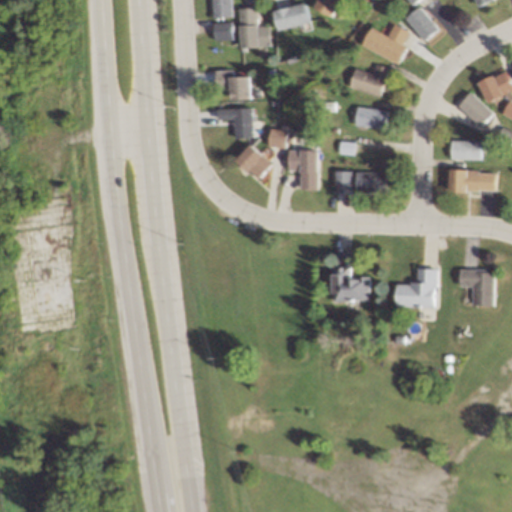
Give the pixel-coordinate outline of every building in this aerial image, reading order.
[(212,15),(210,0),(227,0),(228,14),(212,15)] [(334,0),(328,14),(311,5),(313,0),(334,0)] [(276,27),(271,10),(301,2),(305,19),(276,27)] [(239,44),(237,8),(252,7),(253,23),(264,22),(265,43),(239,44)] [(420,38),(403,18),(416,7),(433,27),(420,38)] [(214,36),(214,19),(231,19),(231,36),(214,36)] [(395,61),(360,43),(369,25),(385,33),(391,22),(405,30),(399,42),(403,44),(395,61)] [(374,93),(347,85),(353,66),(370,71),(372,62),(382,64),(374,93)] [(211,68),(231,69),(231,77),(246,76),(247,101),(226,102),(225,89),(211,90),(211,68)] [(482,97),(475,79),(500,69),(507,87),(482,97)] [(452,103),(469,91),(491,114),(476,125),(452,103)] [(511,109),(508,116),(498,111),(505,98),(511,102),(511,109)] [(379,128),(352,123),(355,104),(382,108),(379,128)] [(231,133),(230,115),(215,116),(215,107),(248,106),(249,132),(231,133)] [(284,145),(268,142),(271,122),(287,124),(284,145)] [(493,137),(498,124),(511,130),(507,142),(493,137)] [(335,151),(336,140),(351,142),(350,152),(335,151)] [(447,156),(447,140),(476,140),(476,157),(447,156)] [(257,173),(248,166),(247,168),(235,158),(247,143),(267,159),(257,173)] [(297,187),(298,170),(286,170),(286,148),(314,148),(313,188),(297,187)] [(348,186),(333,185),(334,165),(349,166),(348,186)] [(447,189),(448,168),(476,168),(476,170),(494,170),(493,187),(476,187),(476,189),(447,189)] [(354,187),(353,170),(381,170),(381,187),(354,187)] [(328,267),(351,267),(351,281),(367,280),(366,303),(327,302),(328,267)] [(390,282),(412,282),(412,267),(436,267),(435,309),(390,308),(390,282)] [(454,270),(491,271),(490,305),(465,304),(466,288),(454,288),(454,270)] [(31,310),(27,282),(60,278),(64,305),(31,310)]
